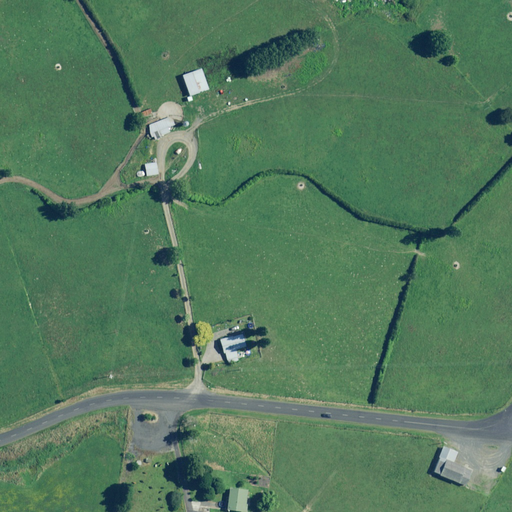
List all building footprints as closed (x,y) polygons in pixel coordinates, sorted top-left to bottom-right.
[(207,89),(200,69),(182,76),(189,96),(207,89)] [(150,108),(140,112),(142,117),(152,114),(150,108)] [(173,125),(170,117),(147,126),(152,140),(161,137),(160,136),(172,131),(170,126),(173,125)] [(158,174),(156,162),(144,164),(146,176),(158,174)] [(245,347),(241,334),(219,340),(223,353),(224,353),(226,359),(237,356),(235,349),(245,347)] [(457,452),(443,447),(433,473),(465,486),(471,470),(453,462),(457,452)] [(137,481),(140,460),(133,459),(131,480),(137,481)] [(236,492),(216,490),(214,510),(234,511),(236,492)]
